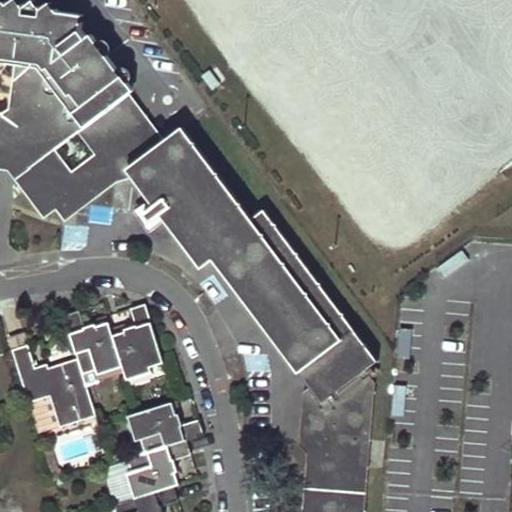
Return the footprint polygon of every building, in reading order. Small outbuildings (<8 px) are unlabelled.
[(39,66),(86,128),(130,94),(135,90),(93,34),(88,38),(82,31),(84,15),(0,4),(0,60),(16,63),(39,66)] [(0,163),(8,164),(15,165),(21,175),(17,178),(27,190),(34,192),(33,199),(45,215),(57,205),(66,217),(134,166),(96,154),(73,172),(56,149),(79,132),(86,128),(39,66),(16,63),(10,110),(2,113),(0,112),(0,163)] [(86,128),(79,132),(96,154),(134,166),(203,258),(216,249),(317,383),(328,399),(316,408),(314,442),(326,455),(342,456),(341,464),(307,461),(302,511),(366,511),(376,384),(366,371),(379,361),(265,210),(253,219),(184,127),(166,141),(130,94),(86,128)] [(15,165),(8,164),(17,178),(21,175),(15,165)] [(87,387),(101,382),(99,375),(124,367),(128,380),(152,373),(150,368),(165,363),(146,304),(132,309),(137,325),(126,329),(126,331),(114,335),(110,323),(97,326),(97,324),(94,325),(85,328),(80,311),(65,316),(78,359),(49,368),(48,364),(36,367),(28,345),(12,350),(29,403),(39,434),(60,428),(97,416),(87,387)] [(97,326),(110,323),(107,316),(92,321),(94,325),(97,324),(97,326)] [(297,429),(304,378),(274,374),(267,425),(297,429)] [(307,453),(307,461),(341,464),(342,456),(326,455),(314,442),(316,408),(328,399),(317,383),(304,393),(300,444),(307,453)] [(137,441),(141,440),(146,454),(128,459),(132,472),(128,474),(136,499),(116,505),(117,511),(163,511),(162,507),(179,501),(174,487),(180,485),(176,473),(178,472),(175,460),(191,455),(186,440),(204,435),(199,420),(183,425),(179,414),(177,415),(173,403),(129,417),(137,441)] [(53,450),(45,452),(55,481),(64,478),(61,469),(60,470),(53,450)]
